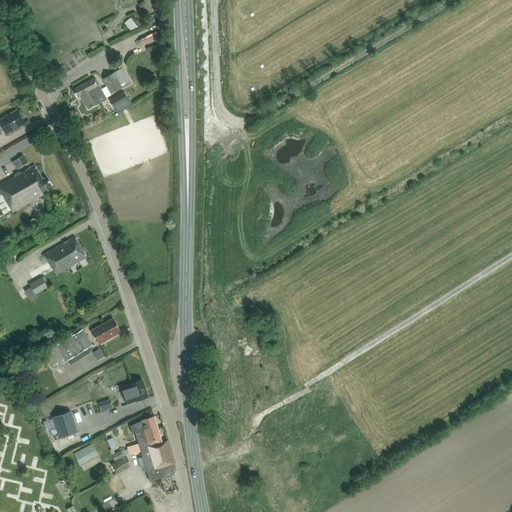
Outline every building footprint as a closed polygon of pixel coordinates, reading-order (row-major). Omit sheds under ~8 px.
[(137,15),(127,22),(134,31),(144,24),(137,15)] [(113,73),(103,79),(111,93),(130,82),(122,68),(113,73)] [(77,97),(81,96),(88,110),(106,99),(95,78),(73,90),(77,97)] [(110,101),(117,113),(131,105),(124,92),(110,101)] [(0,133),(4,130),(6,133),(24,123),(17,111),(0,120),(0,133)] [(12,162),(16,169),(27,163),(23,156),(12,162)] [(0,185),(0,190),(3,194),(0,195),(0,219),(13,212),(43,194),(41,191),(52,185),(47,177),(43,179),(35,166),(0,185)] [(44,254),(56,275),(86,257),(75,237),(44,254)] [(48,287),(42,277),(29,285),(35,295),(48,287)] [(92,331),(99,344),(121,332),(113,319),(92,331)] [(50,349),(60,365),(93,345),(83,329),(50,349)] [(104,357),(99,349),(93,352),(97,361),(104,357)] [(148,397),(142,380),(130,384),(121,387),(127,404),(136,401),(148,397)] [(96,390),(100,399),(107,396),(103,387),(96,390)] [(78,433),(71,411),(52,417),(59,439),(78,433)] [(142,420),(130,426),(133,433),(136,432),(140,446),(127,450),(128,454),(141,451),(149,481),(174,474),(173,470),(176,469),(174,464),(175,463),(169,439),(162,441),(154,417),(142,420)] [(73,454),(80,466),(99,456),(92,444),(73,454)] [(112,455),(115,461),(124,457),(120,451),(112,455)] [(126,456),(111,464),(112,466),(110,467),(112,470),(114,469),(117,475),(132,466),(126,456)] [(65,479),(54,485),(63,501),(74,495),(65,479)]
